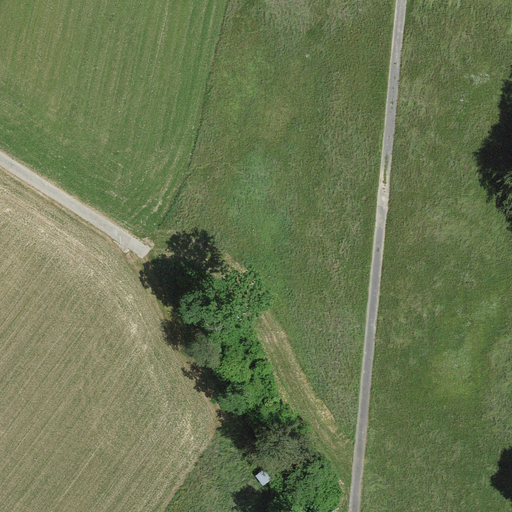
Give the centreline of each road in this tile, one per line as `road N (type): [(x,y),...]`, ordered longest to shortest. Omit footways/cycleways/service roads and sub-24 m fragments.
road 1 (track): [(404,0),(356,511)]
road 2 (track): [(0,157),(135,248),(220,264)]
